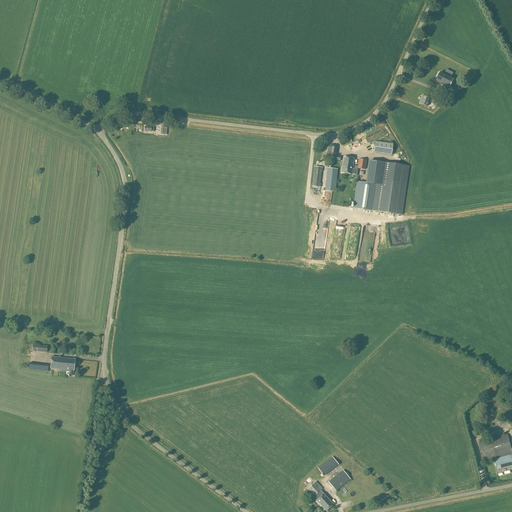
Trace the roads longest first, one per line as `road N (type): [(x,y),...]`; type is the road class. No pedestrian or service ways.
road 1 (unclassified): [(245,511),(137,431),(110,394),(104,355),(126,197),(120,166),(97,132)]
road 2 (unclassified): [(97,132),(122,115),(320,136),(358,128),(383,107),(432,0)]
road 3 (unclassified): [(378,511),(511,482)]
